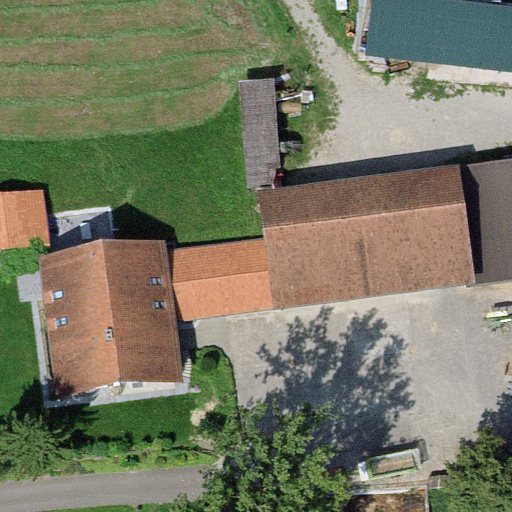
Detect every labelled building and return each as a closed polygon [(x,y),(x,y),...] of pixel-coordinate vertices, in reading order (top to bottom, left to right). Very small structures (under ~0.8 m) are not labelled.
[(511,62),(511,0),(375,0),(374,60),(511,62)] [(277,80),(246,83),(260,194),(267,193),(291,190),(277,80)] [(511,162),(467,168),(482,288),(511,284),(511,162)] [(291,190),(267,193),(273,242),(281,307),(282,314),(482,288),(467,168),(291,190)] [(54,189),(0,196),(0,256),(63,248),(54,189)] [(281,307),(273,242),(181,254),(189,319),(281,307)] [(180,243),(47,260),(66,401),(198,384),(189,319),(181,254),(180,243)]
